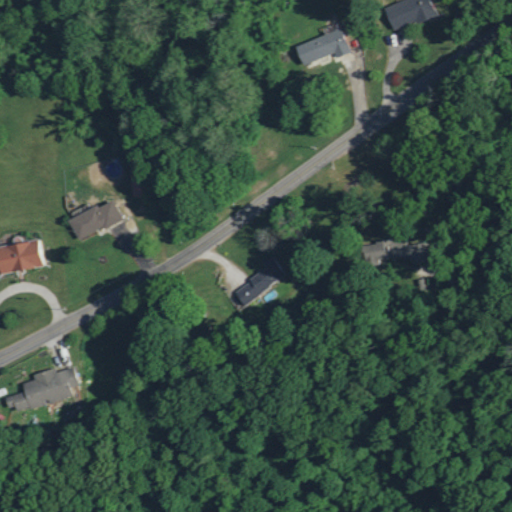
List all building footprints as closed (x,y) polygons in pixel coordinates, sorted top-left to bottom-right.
[(441,15),(435,0),(406,0),(389,7),(398,31),(441,15)] [(301,46),(309,64),(337,52),(340,57),(354,51),(341,21),(325,28),(328,34),(301,46)] [(135,169),(136,196),(152,196),(151,169),(135,169)] [(127,218),(116,198),(73,221),(83,240),(127,218)] [(0,248),(5,274),(49,265),(44,239),(0,247),(0,248)] [(428,243),(409,245),(409,239),(368,243),(370,261),(413,256),(414,263),(430,261),(428,243)] [(290,273),(276,256),(267,263),(270,266),(240,291),(250,304),(290,273)] [(10,397),(14,413),(78,396),(75,387),(83,385),(79,367),(60,372),(59,368),(36,374),(38,380),(26,383),(29,392),(10,397)]
